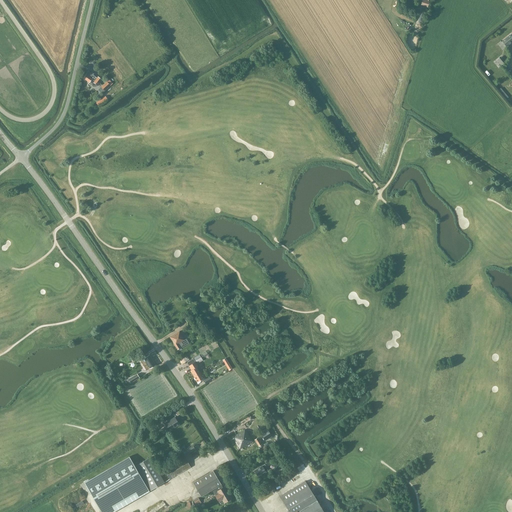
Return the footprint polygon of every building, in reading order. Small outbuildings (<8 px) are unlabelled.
[(507,47),(511,42),(511,36),(510,35),(503,41),(507,47)] [(499,50),(502,55),(508,51),(506,46),(499,50)] [(96,78),(95,77),(88,72),(83,78),(89,83),(91,84),(91,86),(93,87),(95,87),(97,85),(97,86),(102,80),(98,77),(96,78)] [(104,91),(110,86),(106,82),(101,87),(104,91)] [(108,100),(105,96),(96,103),(98,106),(108,100)] [(193,315),(190,311),(183,318),(187,322),(193,315)] [(184,340),(179,332),(170,337),(177,350),(189,343),(186,339),(184,340)] [(143,356),(139,358),(146,370),(150,368),(155,365),(149,355),(144,358),(143,356)] [(223,360),(229,370),(232,369),(226,358),(223,360)] [(193,359),(187,363),(189,366),(188,366),(191,370),(190,371),(193,377),(200,373),(197,367),(198,367),(195,362),(193,359)] [(200,373),(193,377),(197,383),(204,379),(205,378),(203,375),(202,376),(200,373)] [(131,383),(139,378),(137,374),(128,380),(131,383)] [(168,431),(179,425),(175,418),(171,420),(168,415),(160,420),(163,425),(164,424),(168,431)] [(264,440),(271,436),(266,428),(259,432),(264,440)] [(244,430),(232,437),(239,449),(252,442),(244,430)] [(184,447),(182,448),(183,451),(185,455),(188,454),(195,450),(192,445),(185,449),(184,447)] [(150,457),(136,466),(135,466),(129,456),(84,482),(100,511),(114,511),(149,492),(139,473),(140,473),(150,491),(164,482),(150,457)] [(169,479),(190,467),(186,459),(164,471),(169,479)] [(264,464),(262,466),(254,471),(257,477),(265,472),(265,471),(268,470),(264,464)] [(212,471),(192,483),(201,497),(215,488),(215,489),(221,485),(212,471)] [(288,511),(323,511),(305,481),(279,496),(288,511)] [(223,488),(221,485),(215,489),(216,489),(212,491),(215,496),(219,503),(222,501),(224,504),(231,499),(227,492),(228,491),(226,489),(225,489),(224,487),(223,488)]
